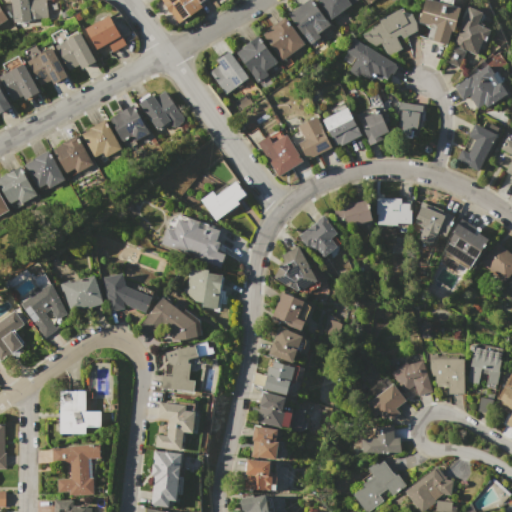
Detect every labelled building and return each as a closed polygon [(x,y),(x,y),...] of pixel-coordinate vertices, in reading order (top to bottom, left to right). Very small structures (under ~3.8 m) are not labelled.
[(10,0),(45,0),(47,17),(30,19),(30,20),(28,20),(29,22),(15,24),(15,22),(14,22),(10,0)] [(160,0),(205,0),(200,4),(201,6),(177,24),(165,9),(166,8),(160,0)] [(287,15),(306,0),(310,0),(329,24),(316,34),(319,37),(309,45),(287,15)] [(317,3),(320,0),(347,0),(350,4),(329,19),(317,3)] [(419,21),(425,0),(432,0),(438,2),(438,0),(454,0),(453,6),(461,9),(453,32),(450,31),(446,44),(427,38),(431,25),(419,21)] [(452,43),(469,6),(484,13),(480,22),(485,24),(484,27),(490,30),(485,40),(482,39),(476,54),(452,43)] [(362,33),(372,28),(372,27),(380,23),(378,20),(401,8),(403,11),(412,14),(416,23),(417,30),(402,38),(400,34),(396,37),(402,49),(387,57),(380,43),(370,48),(362,33)] [(83,30),(108,15),(125,44),(112,51),(107,43),(94,50),(83,30)] [(262,34),(269,29),(268,28),(284,16),(304,44),(281,60),(262,34)] [(50,34),(61,28),(62,31),(65,29),(69,36),(78,31),(79,33),(80,32),(96,62),(82,69),(79,65),(66,72),(51,43),(54,42),(50,34)] [(234,54),(241,49),(241,48),(257,36),(276,62),(264,71),(267,75),(256,83),(234,54)] [(347,52),(355,39),(397,65),(392,74),(390,73),(386,80),(383,78),(380,84),(372,79),(370,83),(348,70),(356,57),(347,52)] [(27,62),(29,61),(23,50),(35,44),(41,54),(51,48),(67,76),(52,84),(50,80),(40,85),(27,62)] [(445,61),(451,46),(465,52),(459,67),(445,61)] [(209,72),(218,66),(214,61),(228,51),(247,78),(246,79),(247,81),(237,88),(235,86),(225,94),(218,84),(216,86),(209,76),(211,75),(209,72)] [(0,75),(0,71),(4,69),(2,65),(18,56),(20,60),(21,60),(39,92),(37,93),(38,94),(28,100),(27,98),(24,99),(22,95),(13,99),(0,75)] [(454,87),(488,65),(493,73),(492,74),(497,83),(499,82),(506,94),(485,107),(484,105),(477,110),(467,95),(461,99),(454,87)] [(0,88),(1,88),(6,96),(5,96),(10,107),(0,112),(0,88)] [(138,103),(151,94),(154,98),(163,91),(182,119),(173,126),(170,122),(160,129),(158,128),(155,130),(138,103)] [(393,135),(399,102),(422,106),(422,108),(425,109),(420,136),(411,134),(411,138),(393,135)] [(108,118),(117,113),(116,112),(121,110),(121,111),(134,104),(155,142),(149,145),(147,142),(132,151),(126,140),(122,142),(108,118)] [(322,119),(347,107),(361,136),(340,146),(339,144),(335,145),(322,119)] [(359,120),(379,111),(388,132),(374,138),(376,142),(369,145),(366,139),(367,139),(359,120)] [(81,136),(84,134),(83,132),(89,129),(87,126),(105,117),(123,151),(96,165),(81,136)] [(295,127),(317,117),(331,147),(306,159),(298,142),(302,140),(295,127)] [(456,160),(461,149),(467,153),(474,139),(468,136),(474,123),(495,134),(477,171),(456,160)] [(255,144),(278,130),(282,136),(285,134),(302,161),(276,177),(255,144)] [(52,149),(60,145),(59,143),(76,134),(96,169),(71,183),(52,149)] [(511,174),(505,171),(511,157),(511,155),(500,149),(506,138),(511,141),(511,174)] [(23,165),(32,160),(31,159),(48,150),(65,182),(40,196),(23,165)] [(0,187),(0,177),(3,176),(2,174),(7,172),(7,173),(20,166),(38,200),(24,208),(23,204),(13,209),(9,203),(9,204),(0,187)] [(198,201),(212,191),(213,193),(225,184),(227,187),(236,181),(246,195),(237,201),(239,204),(229,212),(229,211),(214,222),(198,201)] [(0,195),(8,210),(0,214),(0,195)] [(376,197),(401,198),(401,200),(412,200),(411,224),(396,223),(396,225),(395,225),(395,227),(393,227),(393,229),(375,228),(376,197)] [(334,206),(354,202),(355,203),(366,200),(370,222),(345,227),(343,217),(337,218),(334,206)] [(406,239),(423,202),(453,216),(444,236),(436,233),(428,249),(406,239)] [(160,245),(170,218),(178,214),(208,225),(208,226),(219,230),(216,238),(220,240),(216,250),(225,253),(220,267),(160,245)] [(297,237),(317,221),(317,220),(323,215),(330,224),(329,224),(337,233),(330,239),(336,247),(318,262),(297,237)] [(443,249),(459,224),(475,235),(477,232),(488,239),(470,267),(443,249)] [(480,263),(496,243),(511,255),(511,269),(503,281),(480,263)] [(280,255),(298,246),(316,281),(299,289),(297,291),(288,285),(288,286),(273,278),(279,266),(281,266),(285,264),(280,255)] [(189,265),(208,268),(207,270),(212,271),(212,272),(222,273),(222,276),(223,276),(221,291),(225,291),(223,303),(220,303),(219,311),(200,309),(201,303),(184,301),(189,265)] [(101,277),(122,273),(124,285),(151,297),(144,313),(123,304),(124,308),(108,311),(101,277)] [(59,284),(71,281),(71,282),(94,275),(102,303),(70,313),(63,292),(62,292),(59,284)] [(40,289),(51,283),(60,302),(66,314),(55,319),(50,309),(44,313),(54,327),(57,325),(58,327),(55,329),(43,337),(32,321),(31,321),(20,304),(31,296),(40,289)] [(271,318),(282,292),(303,302),(296,318),(304,322),(300,330),(271,318)] [(154,306),(162,298),(183,313),(185,310),(197,319),(199,322),(200,335),(196,336),(190,338),(175,340),(159,326),(152,335),(140,324),(149,313),(150,313),(154,306)] [(0,321),(15,310),(25,324),(15,331),(24,345),(18,349),(21,352),(14,357),(10,352),(7,355),(7,356),(0,361),(0,321)] [(278,327),(301,336),(291,362),(268,353),(278,327)] [(165,352),(207,341),(209,348),(211,347),(212,352),(197,356),(188,359),(187,363),(190,363),(188,378),(188,380),(195,381),(193,392),(161,388),(162,375),(171,376),(173,362),(168,363),(165,352)] [(472,354),(474,355),(476,348),(478,347),(481,349),(485,349),(488,350),(491,350),(494,352),(498,351),(501,353),(500,360),(501,360),(499,370),(496,385),(495,385),(494,388),(484,386),(487,375),(479,373),(477,384),(466,382),(472,354)] [(429,359),(463,359),(463,370),(464,370),(464,394),(447,394),(447,383),(434,383),(434,376),(429,376),(429,359)] [(390,374),(405,362),(407,365),(423,360),(432,391),(416,395),(413,384),(412,385),(404,391),(390,374)] [(273,361),(294,367),(289,383),(290,384),(288,394),(286,393),(285,395),(262,388),(268,366),(271,367),(273,361)] [(365,404),(385,389),(379,381),(387,375),(392,383),(394,382),(407,398),(396,407),(400,412),(389,420),(386,416),(382,419),(377,413),(373,416),(365,404)] [(511,410),(497,402),(500,397),(498,396),(501,391),(502,392),(506,385),(511,388),(511,429),(504,425),(511,410)] [(262,390),(286,396),(283,406),(291,409),(286,427),(281,425),(281,427),(256,420),(260,406),(258,405),(261,397),(260,397),(262,390)] [(59,391),(85,391),(85,411),(100,411),(100,427),(84,427),(84,433),(59,433),(59,431),(54,431),(54,420),(59,420),(59,391)] [(479,397),(491,400),(488,415),(476,413),(479,397)] [(158,402),(186,405),(185,411),(194,412),(191,432),(183,431),(181,450),(154,447),(156,434),(167,436),(169,419),(157,418),(158,402)] [(296,409),(304,411),(299,433),(290,431),(293,421),(292,421),(293,416),(294,416),(296,409)] [(253,424),(261,426),(260,427),(276,429),(274,440),(282,442),(281,446),(280,450),(286,451),(286,449),(291,450),(290,459),(279,457),(279,458),(275,458),(251,455),(253,441),(252,441),(253,433),(252,432),(253,424)] [(361,439),(374,438),(373,428),(392,426),(394,438),(399,438),(400,451),(362,455),(361,439)] [(52,449),(68,448),(68,446),(99,444),(100,458),(91,458),(92,477),(93,477),(94,494),(57,496),(56,479),(70,478),(70,463),(53,464),(52,449)] [(153,450),(180,454),(178,476),(182,477),(180,493),(176,493),(175,501),(168,500),(167,507),(150,505),(153,475),(150,475),(153,450)] [(246,459),(269,462),(269,472),(275,472),(275,490),(242,488),(243,478),(246,479),(246,474),(245,474),(245,471),(244,470),(245,463),(246,463),(246,459)] [(365,511),(353,494),(364,486),(362,484),(364,482),(362,479),(371,473),(367,468),(375,462),(378,465),(384,460),(395,475),(397,474),(405,485),(367,511),(365,511)] [(436,500),(451,502),(450,511),(434,511),(435,501),(421,511),(404,491),(436,466),(444,476),(446,476),(446,480),(452,480),(450,495),(443,494),(436,500)] [(239,499),(254,496),(254,497),(264,494),(267,511),(243,511),(242,511),(239,499)] [(53,511),(53,500),(73,500),(73,506),(88,506),(88,507),(91,507),(91,511),(53,511)]
